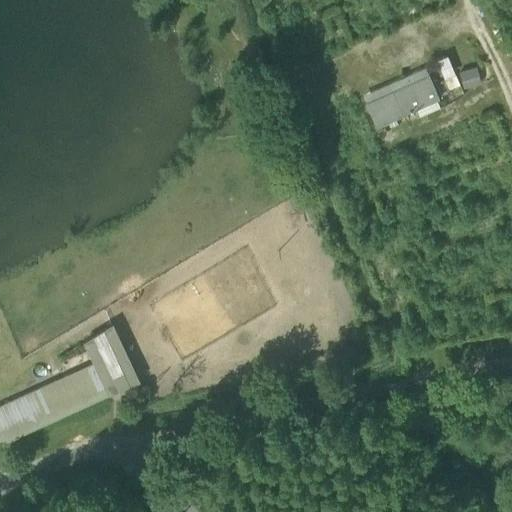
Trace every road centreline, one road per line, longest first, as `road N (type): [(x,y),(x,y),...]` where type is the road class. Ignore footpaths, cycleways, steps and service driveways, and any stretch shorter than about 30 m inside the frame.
road 1 (track): [(511,364),(114,436)]
road 2 (residential): [(0,493),(114,436),(173,511)]
